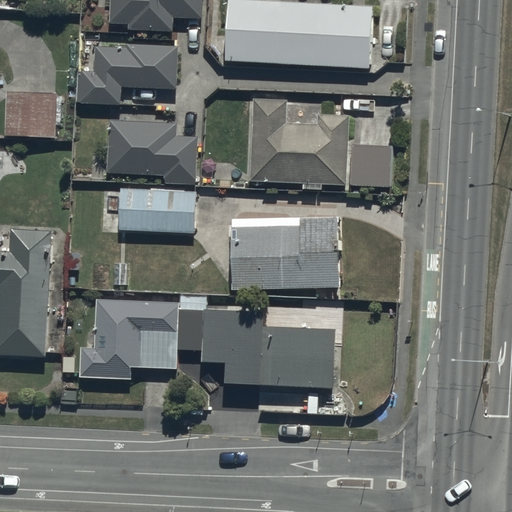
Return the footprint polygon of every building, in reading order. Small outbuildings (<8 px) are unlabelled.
[(111,0),(111,20),(131,20),(131,26),(173,27),(174,13),(203,15),(203,0),(111,0)] [(373,0),(368,0),(229,0),(227,57),(370,63),(373,0)] [(122,82),(176,84),(178,42),(127,41),(126,45),(96,44),(95,67),(79,67),(77,99),(122,101),(122,82)] [(58,89),(8,88),(8,132),(57,132),(58,89)] [(289,96),(254,95),(252,177),(304,178),(303,186),(324,186),(324,181),(392,183),(393,142),(350,141),(351,111),(318,110),(318,119),(289,118),(289,96)] [(177,120),(110,116),(107,169),(166,172),(166,178),(196,180),(199,133),(176,132),(177,120)] [(120,227),(196,228),(197,186),(121,184),(120,227)] [(236,286),(341,282),(338,210),(233,214),(236,286)] [(0,350),(45,352),(51,227),(12,225),(11,249),(0,248),(0,350)] [(178,298),(97,295),(95,344),(82,344),(81,373),(133,376),(133,363),(176,365),(178,298)] [(206,302),(204,347),(204,354),(228,355),(228,378),(335,381),(337,325),(266,322),(266,304),(206,302)]
